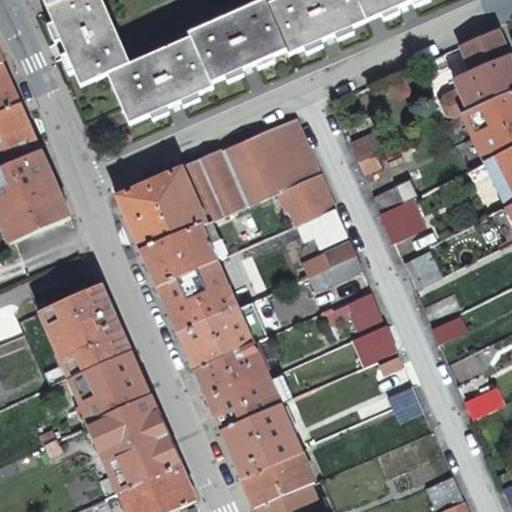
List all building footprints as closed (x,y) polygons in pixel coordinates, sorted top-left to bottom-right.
[(53,0),(44,4),(46,10),(68,0),(53,0)] [(262,0),(264,3),(188,36),(190,42),(133,67),(100,0),(68,0),(46,10),(81,87),(109,76),(130,122),(214,87),(212,82),(288,50),(290,54),(416,0),(262,0)] [(457,121),(464,117),(511,94),(511,62),(497,32),(459,49),(472,75),(456,83),(459,89),(446,95),(440,104),(447,118),(457,121)] [(0,110),(19,102),(2,63),(0,64),(0,110)] [(511,94),(464,117),(488,163),(511,150),(511,94)] [(0,170),(40,152),(19,102),(0,110),(0,170)] [(297,119),(117,197),(155,285),(214,259),(201,227),(277,193),(288,216),(275,223),(279,233),(293,226),(336,208),(297,119)] [(378,157),(388,152),(380,135),(352,147),(360,165),(378,157)] [(511,150),(488,163),(510,209),(511,207),(511,150)] [(0,226),(9,246),(69,219),(40,152),(0,170),(0,226)] [(360,165),(369,186),(377,182),(372,172),(383,166),(378,157),(360,165)] [(414,200),(420,197),(414,182),(375,198),(383,215),(414,200)] [(383,215),(396,245),(427,228),(414,200),(383,215)] [(349,236),(336,208),(293,226),(301,243),(314,238),(319,250),(349,236)] [(301,278),(322,267),(356,252),(351,241),(319,255),(320,259),(297,270),(301,278)] [(331,285),(364,271),(356,252),(322,267),(331,285)] [(442,278),(430,252),(407,263),(418,287),(442,278)] [(215,259),(155,285),(177,335),(236,308),(215,259)] [(39,312),(69,379),(129,353),(99,286),(39,312)] [(384,316),(373,290),(324,312),(327,322),(339,317),(340,319),(350,315),(356,328),(384,316)] [(434,330),(448,323),(439,305),(425,311),(434,330)] [(236,308),(177,335),(193,370),(252,344),(244,326),(236,308)] [(434,330),(440,345),(467,332),(461,316),(448,323),(434,330)] [(370,362),(399,350),(388,325),(360,337),(370,362)] [(193,370),(220,431),(279,405),(268,381),(252,344),(193,370)] [(69,379),(90,425),(148,397),(129,353),(69,379)] [(386,371),(405,364),(401,355),(382,362),(386,371)] [(268,381),(279,405),(290,401),(280,376),(268,381)] [(400,419),(425,408),(414,384),(390,394),(400,419)] [(467,404),(474,421),(499,409),(492,393),(467,404)] [(100,479),(107,495),(119,490),(177,461),(148,397),(90,425),(111,473),(100,479)] [(220,431),(254,508),(309,485),(314,483),(279,405),(220,431)] [(70,434),(82,428),(76,415),(63,421),(70,434)] [(40,435),(44,446),(57,440),(52,429),(40,435)] [(177,461),(119,490),(128,511),(167,511),(195,501),(177,461)] [(438,509),(465,498),(453,473),(429,485),(438,509)] [(254,508),(255,511),(319,511),(309,485),(254,508)] [(470,511),(466,500),(439,511),(470,511)]
